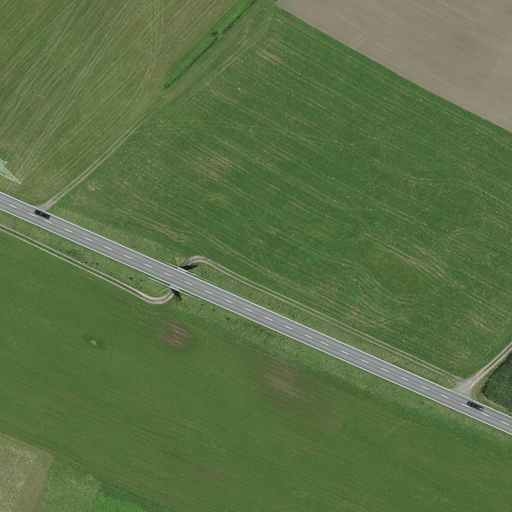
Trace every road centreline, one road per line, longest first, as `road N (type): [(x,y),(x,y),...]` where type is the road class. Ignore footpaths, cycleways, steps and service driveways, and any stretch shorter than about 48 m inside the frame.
road 1 (primary): [(511,425),(0,200)]
road 2 (track): [(0,228),(154,301),(166,301),(186,265),(200,257),(467,386)]
